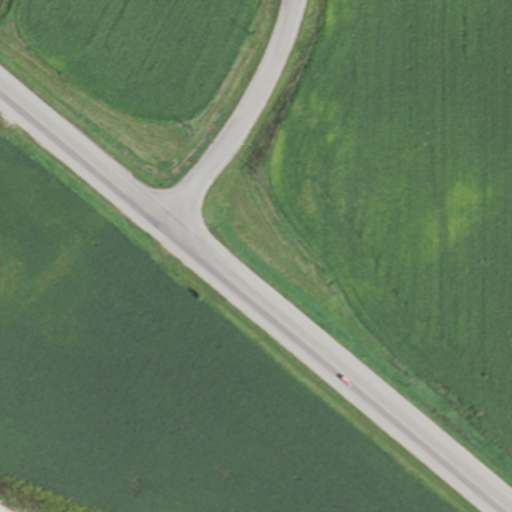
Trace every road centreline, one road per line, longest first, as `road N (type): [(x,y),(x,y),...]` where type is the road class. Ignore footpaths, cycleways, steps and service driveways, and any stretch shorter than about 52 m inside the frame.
road 1 (secondary): [(506,511),(0,90)]
road 2 (residential): [(157,221),(257,79),(283,0)]
